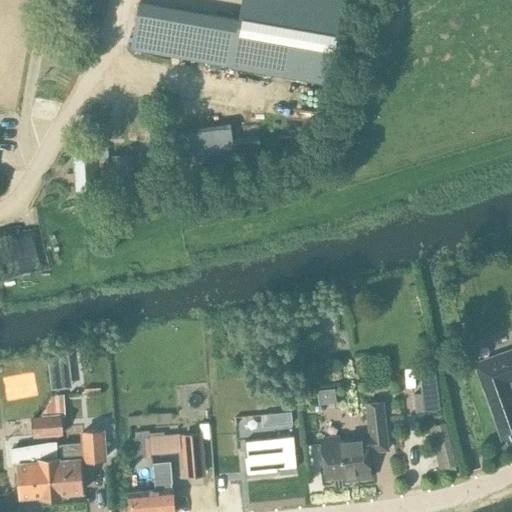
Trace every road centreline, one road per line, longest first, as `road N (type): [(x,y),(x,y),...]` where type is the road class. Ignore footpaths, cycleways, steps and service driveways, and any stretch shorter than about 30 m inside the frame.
road 1 (unclassified): [(511,474),(443,499),(372,511)]
road 2 (residential): [(72,108),(25,195),(0,212)]
